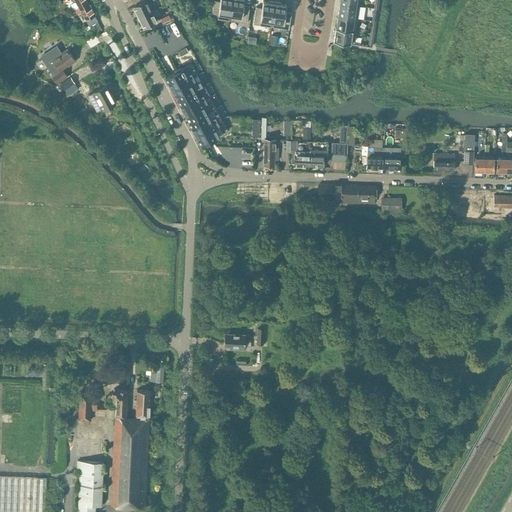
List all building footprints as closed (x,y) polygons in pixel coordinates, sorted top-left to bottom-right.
[(74,0),(80,8),(87,21),(95,16),(96,16),(87,0),(74,0)] [(138,17),(151,11),(145,0),(133,6),(138,17)] [(229,20),(232,0),(220,0),(220,1),(214,0),(211,17),(229,20)] [(232,0),(229,20),(247,23),(250,6),(243,5),(244,0),(232,0)] [(271,26),(275,1),(269,0),(269,2),(263,1),(262,8),(256,7),(253,24),(271,26)] [(281,2),(275,1),(271,26),(289,29),(291,12),(285,11),(286,5),(281,4),(281,2)] [(357,18),(359,6),(340,3),(338,15),(357,18)] [(138,17),(143,28),(144,28),(156,22),(151,11),(138,17)] [(336,27),(335,27),(335,28),(355,31),(357,18),(338,15),(336,27)] [(87,21),(88,23),(89,25),(96,21),(97,21),(95,16),(87,21)] [(89,25),(89,26),(90,28),(93,27),(96,33),(101,29),(96,21),(89,25)] [(353,44),(355,31),(335,28),(333,41),(353,44)] [(75,60),(67,49),(61,53),(60,52),(54,56),(54,57),(52,58),(60,69),(52,75),(57,83),(67,76),(62,69),(75,60)] [(175,72),(165,77),(170,86),(171,89),(197,74),(191,63),(182,68),(181,69),(180,67),(174,70),(175,72)] [(197,74),(171,89),(172,91),(177,100),(203,85),(197,74)] [(61,83),(64,89),(74,82),(71,77),(61,83)] [(116,104),(106,85),(94,92),(89,95),(98,113),(103,110),(104,110),(116,104)] [(203,85),(177,100),(182,108),(183,111),(209,97),(203,85)] [(209,97),(183,111),(184,113),(189,122),(188,122),(215,108),(209,97)] [(215,108),(188,122),(193,131),(194,133),(221,119),(215,108)] [(221,119),(194,133),(195,136),(200,145),(211,139),(212,141),(218,138),(217,136),(228,130),(221,119)] [(497,157),(496,171),(506,172),(506,157),(507,149),(507,141),(506,141),(506,135),(507,133),(501,133),(501,135),(501,149),(500,157),(497,157)] [(463,164),(472,164),(473,152),(474,134),(465,134),(460,134),(456,134),(455,142),(459,142),(459,144),(462,145),(462,147),(459,147),(459,151),(462,151),(462,152),(463,152),(463,164)] [(264,149),(264,166),(274,166),(274,160),(278,160),(278,147),(275,147),(275,139),(265,138),(264,149)] [(363,145),(363,156),(367,156),(366,166),(366,167),(383,168),(383,157),(384,139),(373,139),(373,143),(369,143),(369,142),(367,142),(367,146),(363,145)] [(309,165),(310,148),(309,148),(309,150),(296,149),(297,140),(291,140),(290,153),(295,153),(294,165),(309,165)] [(331,155),(347,155),(347,142),(331,142),(331,155)] [(324,166),(324,164),(324,159),(327,159),(327,149),(310,148),(309,165),(324,166)] [(454,154),(447,154),(432,154),(432,169),(454,170),(454,154)] [(485,171),(485,156),(475,156),(475,171),(485,171)] [(485,156),(485,171),(494,171),(495,157),(485,156)] [(383,157),(383,168),(400,168),(400,157),(383,157)] [(375,198),(376,186),(319,184),(318,201),(374,203),(374,198),(375,198)] [(286,203),(286,189),(270,188),(269,203),(286,203)] [(296,196),(296,202),(316,203),(316,194),(306,194),(306,197),(296,196)] [(511,195),(494,195),(494,198),(484,197),(484,204),(493,205),(493,207),(511,207),(511,195)] [(383,200),(383,210),(389,211),(389,210),(389,207),(398,207),(398,200),(383,200)] [(430,203),(430,213),(440,213),(440,204),(430,203)] [(249,335),(225,334),(224,346),(232,346),(232,348),(244,349),(244,341),(249,341),(249,335)] [(113,389),(113,395),(116,395),(115,417),(125,417),(126,389),(113,389)] [(134,400),(134,403),(136,403),(136,417),(150,418),(152,391),(150,390),(137,390),(136,400),(134,400)] [(80,393),(78,420),(80,420),(90,421),(90,410),(105,411),(105,404),(90,403),(91,393),(80,392),(80,393)] [(110,478),(110,480),(112,481),(111,505),(145,507),(146,507),(150,418),(136,417),(125,417),(115,417),(115,422),(112,478),(110,478)] [(77,469),(80,470),(77,511),(85,511),(85,505),(90,505),(91,489),(102,489),(103,461),(77,460),(77,469)] [(0,511),(44,511),(46,478),(0,476),(0,511)] [(94,511),(95,505),(101,505),(102,489),(91,489),(90,505),(85,505),(85,511),(94,511)]
